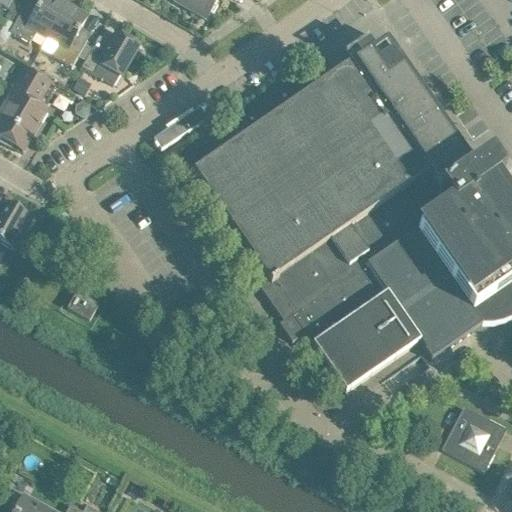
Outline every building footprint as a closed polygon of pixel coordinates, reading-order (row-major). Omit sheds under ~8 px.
[(35,35),(46,41),(66,7),(54,0),(42,0),(35,13),(24,7),(21,12),(14,8),(7,21),(0,33),(0,52),(2,54),(11,36),(28,46),(35,35)] [(0,0),(0,7),(7,11),(12,0),(0,0)] [(205,22),(217,0),(174,0),(172,3),(205,22)] [(66,7),(46,41),(57,48),(51,59),(70,71),(77,59),(85,63),(91,52),(84,48),(86,43),(76,37),(87,19),(66,7)] [(139,49),(114,35),(108,45),(99,39),(92,49),(91,52),(85,63),(80,70),(102,83),(113,89),(119,79),(121,80),(139,49)] [(347,58),(342,61),(347,68),(359,60),(461,207),(491,186),(502,178),(500,175),(496,178),(486,164),(490,161),(488,158),(471,170),(385,45),(371,54),(365,45),(347,58)] [(209,164),(192,175),(193,176),(198,184),(223,219),(232,232),(268,284),(259,291),(279,319),(282,324),(278,327),(291,345),(304,337),(312,348),(345,396),(419,345),(424,353),(424,354),(430,363),(436,359),(480,329),(491,329),(501,326),(511,322),(511,321),(511,215),(502,201),(501,202),(496,195),(499,193),(498,191),(496,193),(491,186),(461,207),(359,60),(347,68),(303,98),(292,83),(263,103),(263,104),(260,107),(259,106),(230,126),(241,141),(209,164)] [(40,102),(50,84),(33,74),(20,67),(7,91),(14,95),(0,120),(0,141),(22,154),(46,112),(26,101),(30,96),(40,102)] [(84,99),(91,87),(79,80),(72,92),(84,99)] [(124,159),(100,174),(107,185),(130,170),(124,159)] [(31,222),(0,204),(0,244),(13,252),(31,222)] [(89,324),(98,307),(76,295),(66,311),(89,324)] [(305,366),(312,362),(308,356),(301,361),(305,366)] [(483,476),(498,447),(505,433),(463,411),(440,453),(483,476)] [(68,511),(41,511),(23,502),(18,511),(92,511),(87,509),(85,511),(75,511),(70,509),(68,511)]
